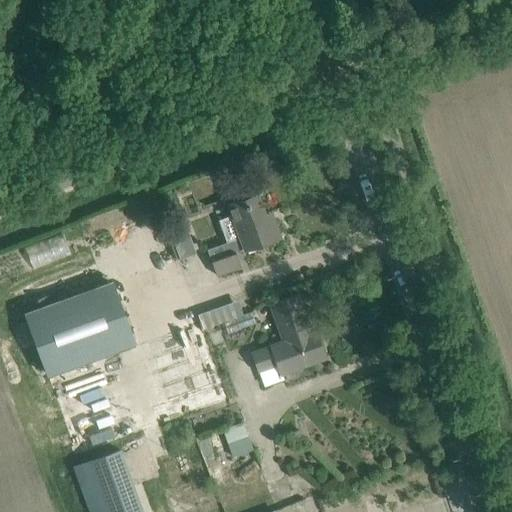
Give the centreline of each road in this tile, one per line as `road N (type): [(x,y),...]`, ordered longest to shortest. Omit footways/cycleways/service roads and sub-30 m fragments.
road 1 (tertiary): [(486,511),(331,79)]
road 2 (unclassified): [(0,212),(331,79)]
road 3 (track): [(331,79),(511,13)]
